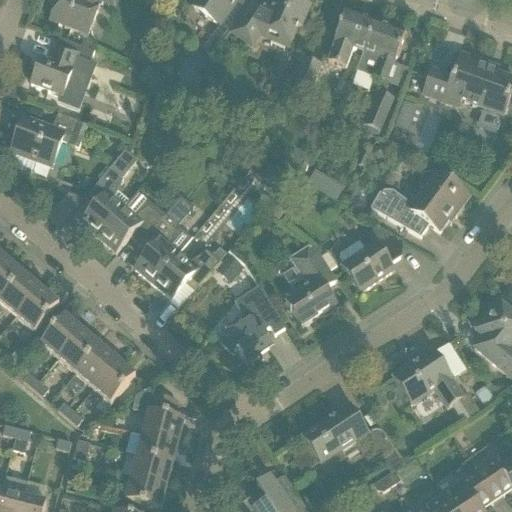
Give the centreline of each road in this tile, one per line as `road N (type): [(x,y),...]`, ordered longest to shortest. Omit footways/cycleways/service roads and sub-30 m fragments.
road 1 (residential): [(248,416),(456,280),(511,205)]
road 2 (residential): [(0,203),(248,416)]
